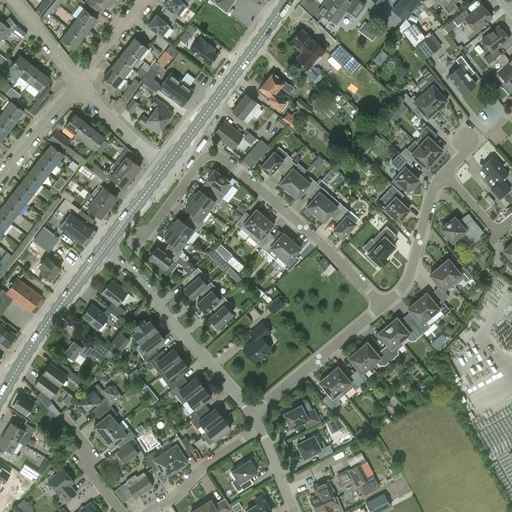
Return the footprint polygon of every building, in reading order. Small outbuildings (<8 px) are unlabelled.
[(55,0),(50,6),(55,10),(62,1),(61,0),(55,0)] [(117,6),(119,3),(115,0),(86,0),(100,11),(104,6),(108,10),(113,5),(116,5),(117,6)] [(167,7),(163,12),(174,20),(178,15),(178,16),(190,0),(167,0),(164,4),(167,7)] [(210,0),(226,13),(234,0),(210,0)] [(352,0),(350,3),(345,0),(326,0),(318,12),(335,24),(346,10),(356,17),(364,5),(356,0),(352,0)] [(418,0),(400,0),(393,9),(395,11),(405,19),(419,1),(418,0)] [(437,0),(448,14),(457,7),(453,3),(457,0),(437,0)] [(464,19),(474,31),(491,18),(481,5),(469,15),(464,10),(452,20),(457,26),(464,19)] [(47,20),(55,10),(50,6),(42,17),(47,20)] [(85,9),(77,19),(89,29),(97,19),(85,9)] [(170,25),(174,20),(163,12),(159,17),(156,14),(148,25),(162,36),(171,26),(170,25)] [(77,19),(69,29),(82,39),(89,29),(77,19)] [(0,38),(1,39),(4,41),(12,32),(22,39),(26,33),(16,25),(12,31),(0,21),(0,38)] [(364,23),(358,32),(373,43),(379,33),(364,23)] [(481,40),(491,52),(483,58),(488,64),(500,54),(496,49),(508,39),(498,26),(481,40)] [(74,49),(82,39),(69,29),(61,39),(74,49)] [(313,40),(302,30),(291,41),(302,51),(295,58),(307,69),(325,51),(314,40),(313,40)] [(216,49),(207,43),(200,37),(190,51),(209,66),(218,55),(213,52),(216,49)] [(423,60),(437,49),(428,37),(414,48),(423,60)] [(135,38),(127,48),(139,58),(147,48),(135,38)] [(353,57),(340,45),(331,55),(344,67),(353,57)] [(178,51),(171,46),(167,52),(165,51),(157,62),(162,66),(163,67),(172,56),(173,57),(178,51)] [(132,67),(139,58),(127,48),(119,58),(132,67)] [(161,53),(154,48),(151,52),(157,57),(161,53)] [(501,85),(509,94),(511,91),(511,84),(508,80),(511,77),(511,57),(509,61),(503,54),(497,61),(502,67),(497,71),(506,81),(501,85)] [(8,58),(7,59),(2,65),(0,67),(7,72),(11,68),(20,75),(30,63),(20,55),(14,63),(8,58)] [(460,65),(448,75),(462,94),(475,85),(469,76),(474,72),(461,55),(456,59),(460,65)] [(119,58),(111,68),(124,77),(132,67),(119,58)] [(153,78),(157,71),(162,66),(157,62),(155,61),(151,66),(148,71),(141,80),(153,89),(158,82),(153,78)] [(20,75),(30,83),(40,70),(30,63),(20,75)] [(137,72),(143,76),(147,71),(141,67),(137,72)] [(420,90),(423,93),(437,109),(447,101),(438,91),(443,86),(426,67),(420,72),(429,81),(420,90)] [(116,87),(124,77),(111,68),(103,77),(116,87)] [(50,78),(40,70),(30,83),(39,90),(35,96),(38,99),(29,111),(35,116),(45,104),(41,101),(52,87),(48,85),(50,82),(48,80),(50,78)] [(170,72),(158,89),(182,106),(194,90),(170,72)] [(266,80),(266,81),(277,90),(280,86),(288,93),(293,88),(289,84),(288,85),(273,72),(269,77),(267,77),(266,78),(266,80)] [(135,79),(128,89),(133,92),(140,83),(135,79)] [(0,88),(6,94),(10,89),(0,80),(0,88)] [(285,97),(277,90),(266,81),(265,82),(263,81),(262,83),(262,85),(259,90),(270,98),(267,101),(278,111),(285,103),(282,100),(285,97)] [(143,83),(142,84),(140,88),(150,96),(153,91),(143,83)] [(15,93),(10,89),(6,94),(11,98),(15,93)] [(133,92),(128,89),(121,99),(126,102),(133,92)] [(427,118),(437,109),(423,93),(417,98),(414,95),(410,98),(406,93),(401,97),(413,111),(417,106),(427,118)] [(486,93),(481,98),(488,107),(493,103),(486,93)] [(247,123),(261,106),(246,94),(232,111),(247,123)] [(157,107),(152,113),(165,123),(173,113),(167,109),(168,107),(156,98),(151,103),(157,107)] [(311,108),(299,98),(295,103),(307,114),(311,108)] [(139,103),(132,99),(125,108),(132,113),(139,103)] [(11,101),(4,111),(16,121),(24,111),(11,101)] [(0,124),(9,131),(16,121),(4,111),(0,115),(0,124)] [(158,132),(165,123),(152,113),(148,119),(143,115),(139,121),(151,130),(153,128),(158,132)] [(298,121),(288,113),(283,119),(293,128),(298,121)] [(65,126),(75,134),(85,121),(75,114),(65,126)] [(75,134),(85,142),(95,129),(85,121),(75,134)] [(214,134),(233,149),(243,136),(224,121),(214,134)] [(0,139),(1,141),(9,131),(0,124),(0,139)] [(415,139),(414,140),(434,159),(443,150),(432,140),(437,135),(426,125),(420,132),(421,137),(417,141),(415,139)] [(105,137),(95,129),(85,142),(95,150),(105,137)] [(62,150),(66,145),(70,140),(56,130),(48,139),(62,150)] [(366,140),(371,144),(374,141),(377,143),(381,139),(373,132),(366,140)] [(256,162),(270,148),(261,139),(247,154),(256,162)] [(400,153),(413,165),(411,163),(415,158),(426,168),(434,159),(414,140),(407,148),(406,147),(400,153)] [(43,154),(56,164),(64,154),(51,144),(43,154)] [(62,150),(72,158),(76,153),(66,145),(62,150)] [(278,166),(283,170),(291,160),(293,159),(279,146),(261,167),(262,168),(263,170),(264,172),(266,173),(269,173),(270,175),(278,166)] [(126,148),(114,163),(132,177),(140,167),(134,162),(138,157),(126,148)] [(86,160),(76,153),(72,158),(83,165),(83,164),(86,160)] [(413,165),(400,153),(391,163),(401,171),(394,178),(408,191),(419,180),(408,170),(413,165)] [(43,154),(36,164),(49,174),(56,164),(43,154)] [(510,189),(501,179),(508,173),(493,156),(482,166),(497,183),(491,189),(499,198),(510,189)] [(296,164),(291,160),(283,170),(287,174),(279,183),(283,186),(284,187),(284,188),(285,189),(285,190),(286,191),(287,192),(302,176),(293,168),(296,164)] [(132,177),(114,163),(106,174),(97,167),(93,172),(94,173),(104,180),(108,183),(112,178),(124,188),(132,177)] [(41,184),(49,174),(36,164),(28,174),(41,184)] [(99,184),(91,194),(109,208),(117,197),(100,185),(104,180),(94,173),(93,172),(83,164),(83,165),(78,171),(89,179),(90,178),(99,184)] [(65,171),(71,176),(74,171),(68,166),(65,171)] [(215,186),(212,191),(222,199),(226,194),(223,191),(230,181),(214,169),(206,180),(215,186)] [(28,174),(20,184),(33,194),(41,184),(28,174)] [(57,181),(63,185),(67,180),(61,176),(57,181)] [(305,190),(310,194),(318,184),(310,176),(305,179),(302,176),(287,192),(288,193),(289,194),(290,194),(291,195),(292,195),(294,195),(297,198),(305,190)] [(26,203),(33,194),(20,184),(13,193),(26,203)] [(323,188),(318,184),(310,194),(314,198),(306,206),(310,210),(310,211),(311,212),(311,213),(312,214),(313,215),(314,216),(328,199),(320,192),(323,188)] [(398,221),(409,210),(399,200),(404,195),(393,185),(388,191),(395,197),(384,208),(398,221)] [(49,191),(55,195),(59,190),(53,186),(49,191)] [(218,204),(222,199),(212,191),(208,196),(199,189),(196,194),(195,192),(191,198),(208,211),(215,202),(218,204)] [(61,195),(65,198),(71,203),(74,198),(64,190),(61,195)] [(13,193),(5,203),(18,213),(26,203),(13,193)] [(101,218),(109,208),(91,194),(89,193),(84,199),(86,201),(83,205),(101,218)] [(52,202),(56,205),(60,199),(57,196),(52,202)] [(80,210),(71,203),(65,198),(53,214),(63,222),(59,227),(82,244),(94,228),(91,226),(94,221),(80,210)] [(202,220),(208,211),(191,198),(187,203),(188,204),(185,208),(194,215),(190,220),(201,227),(205,222),(202,220)] [(332,213),(336,217),(345,207),(337,200),(332,203),(328,199),(314,216),(315,216),(316,217),(317,218),(318,218),(319,219),(320,219),(324,222),(332,213)] [(0,214),(10,223),(18,213),(5,203),(0,209),(0,214)] [(53,209),(49,206),(45,212),(49,215),(53,209)] [(350,211),(345,207),(336,217),(341,221),(333,230),(335,231),(335,234),(337,235),(339,237),(341,237),(343,238),(356,223),(347,215),(350,211)] [(235,224),(249,235),(266,215),(264,214),(263,213),(262,213),(261,212),(260,212),(256,209),(249,218),(244,214),(235,224)] [(0,214),(0,230),(3,233),(10,223),(0,214)] [(459,222),(454,217),(447,223),(445,223),(442,225),(443,227),(441,228),(447,236),(447,237),(449,240),(451,240),(452,241),(465,231),(473,240),(483,232),(468,214),(459,222)] [(249,235),(262,247),(271,237),(266,233),(274,225),(270,221),(270,220),(269,219),(269,218),(268,217),(267,216),(266,215),(249,235)] [(46,219),(42,216),(37,222),(41,225),(46,219)] [(173,221),(169,226),(187,240),(192,243),(199,234),(197,232),(201,227),(190,220),(187,224),(178,218),(175,222),(173,221)] [(38,228),(34,226),(30,232),(33,235),(38,228)] [(48,243),(55,235),(44,226),(38,234),(48,243)] [(173,243),(169,248),(179,256),(183,251),(180,249),(187,240),(169,226),(165,232),(167,233),(164,237),(173,243)] [(370,258),(376,264),(377,262),(380,266),(387,259),(385,257),(395,247),(391,243),(397,236),(387,226),(373,239),(378,244),(368,254),(371,257),(370,258)] [(279,255),(293,239),(292,238),(291,237),(290,237),(289,236),(288,236),(287,236),(283,233),(275,241),(271,237),(262,247),(267,251),(270,248),(279,255)] [(22,242),(26,244),(30,238),(27,236),(22,242)] [(301,248),(297,245),(297,243),(296,242),(295,241),(295,240),(293,239),(279,255),(276,259),(289,271),(298,261),(293,257),(301,248)] [(511,242),(503,250),(511,259),(506,263),(511,270),(511,242)] [(15,251),(18,254),(23,248),(19,245),(15,251)] [(179,256),(169,248),(165,253),(157,247),(153,252),(150,252),(150,255),(149,257),(151,258),(151,261),(154,261),(171,273),(179,263),(184,267),(188,262),(179,256)] [(50,259),(46,255),(37,265),(42,269),(40,272),(50,280),(61,268),(56,263),(60,258),(55,253),(50,259)] [(7,261),(11,264),(15,258),(12,255),(7,261)] [(448,259),(439,267),(452,282),(461,275),(466,282),(472,277),(463,266),(458,270),(448,259)] [(201,291),(207,285),(203,281),(206,276),(198,267),(188,276),(193,281),(184,289),(185,291),(186,293),(187,295),(189,296),(191,297),(192,298),(201,291)] [(441,300),(443,301),(449,296),(443,290),(452,282),(439,267),(430,274),(439,286),(434,291),(441,300)] [(17,278),(6,291),(14,297),(13,298),(31,311),(42,297),(17,278)] [(112,302),(107,308),(119,318),(124,311),(118,306),(128,293),(111,280),(101,293),(112,302)] [(205,313),(211,307),(214,305),(224,296),(215,287),(211,282),(207,285),(201,291),(206,296),(203,298),(197,303),(198,305),(199,307),(200,309),(201,311),(204,311),(205,313)] [(14,297),(6,291),(1,288),(0,289),(0,313),(1,314),(13,298),(14,297)] [(426,293),(417,301),(430,316),(439,309),(444,315),(450,310),(443,301),(441,300),(436,304),(426,293)] [(224,296),(214,305),(218,310),(209,318),(211,319),(211,322),(212,324),(214,325),(217,326),(218,327),(233,314),(229,309),(231,305),(224,296)] [(285,305),(278,296),(267,306),(274,315),(285,305)] [(412,324),(421,335),(431,327),(425,320),(430,316),(417,301),(408,308),(417,320),(412,324)] [(119,318),(107,308),(103,313),(92,304),(81,317),(83,319),(98,331),(108,318),(114,323),(119,318)] [(397,317),(387,325),(404,345),(404,344),(401,341),(406,337),(408,340),(414,341),(421,335),(412,324),(406,329),(397,317)] [(132,334),(140,343),(157,330),(150,320),(146,323),(143,319),(133,327),(136,331),(132,334)] [(242,349),(254,362),(270,347),(262,339),(270,331),(262,322),(250,333),(255,338),(242,349)] [(1,324),(0,325),(0,342),(7,348),(16,336),(1,324)] [(382,349),(391,360),(398,354),(398,349),(404,345),(387,325),(378,333),(388,344),(382,349)] [(165,339),(157,330),(140,343),(147,352),(142,356),(145,361),(157,351),(154,347),(165,339)] [(122,334),(114,345),(122,350),(130,340),(122,334)] [(94,349),(93,348),(80,339),(77,343),(74,341),(65,353),(74,360),(74,359),(79,353),(85,358),(87,356),(88,357),(94,350),(94,349)] [(104,356),(109,350),(98,342),(93,348),(94,349),(94,350),(103,357),(104,356)] [(367,342),(358,350),(371,365),(376,361),(379,365),(384,365),(391,360),(382,349),(377,354),(367,342)] [(164,356),(161,352),(149,361),(160,375),(181,359),(173,349),(164,356)] [(98,364),(103,357),(94,350),(88,357),(98,364)] [(353,374),(362,384),(368,379),(362,373),(371,365),(358,350),(349,358),(358,369),(353,374)] [(458,378),(446,357),(439,360),(450,381),(458,378)] [(171,389),(183,380),(179,376),(189,369),(181,359),(160,375),(171,389)] [(50,363),(42,374),(59,386),(67,375),(50,363)] [(362,384),(353,374),(347,378),(338,367),(328,374),(344,393),(352,386),(356,389),(362,384)] [(43,392),(39,398),(47,408),(52,403),(49,400),(59,386),(42,374),(34,385),(43,392)] [(344,393),(328,374),(319,382),(329,394),(323,398),(332,409),(339,403),(339,397),(344,393)] [(85,382),(75,375),(71,380),(81,387),(85,382)] [(187,400),(203,387),(196,377),(189,383),(186,385),(183,380),(171,389),(169,391),(173,396),(175,394),(182,404),(187,400)] [(100,413),(110,405),(121,397),(112,386),(98,397),(93,390),(88,394),(87,392),(80,397),(82,399),(77,403),(77,404),(75,406),(80,411),(82,410),(85,414),(95,407),(100,413)] [(193,418),(202,411),(205,409),(202,404),(211,397),(203,387),(187,400),(195,410),(190,414),(193,418)] [(47,408),(39,398),(38,397),(35,402),(28,397),(27,399),(21,394),(12,406),(26,415),(28,412),(34,416),(38,409),(46,414),(49,410),(47,408)] [(117,414),(110,405),(100,413),(98,415),(102,419),(93,427),(97,431),(95,433),(100,439),(118,424),(113,418),(117,414)] [(320,421),(316,414),(313,409),(305,413),(301,405),(284,414),(291,428),(303,421),(306,428),(320,421)] [(202,411),(193,418),(190,420),(197,429),(202,425),(206,431),(223,418),(215,408),(206,416),(202,411)] [(223,418),(206,431),(201,435),(209,445),(224,433),(226,433),(229,431),(229,429),(230,428),(223,418)] [(4,434),(18,442),(25,446),(31,435),(34,429),(24,423),(21,429),(10,423),(4,434)] [(123,431),(118,424),(100,439),(105,445),(107,444),(110,448),(119,441),(123,445),(135,436),(128,427),(123,431)] [(12,453),(18,442),(4,434),(0,440),(0,446),(8,451),(5,457),(15,463),(18,457),(12,453)] [(319,458),(333,451),(329,445),(320,449),(314,435),(297,444),(304,458),(316,452),(319,458)] [(172,447),(165,451),(177,471),(184,467),(182,465),(187,462),(181,452),(186,448),(181,440),(178,436),(168,442),(172,447)] [(181,440),(186,448),(188,453),(194,449),(186,437),(181,440)] [(138,453),(130,443),(116,453),(124,463),(138,453)] [(177,471),(165,451),(158,456),(154,451),(145,457),(153,470),(158,466),(165,476),(169,473),(171,475),(177,471)] [(231,482),(238,493),(251,485),(246,478),(256,472),(249,460),(243,464),(242,462),(236,466),(237,468),(231,471),(236,479),(231,482)] [(356,486),(360,485),(365,494),(379,487),(373,477),(367,481),(358,465),(339,476),(343,483),(352,478),(356,486)] [(28,466),(22,474),(36,483),(43,475),(28,466)] [(0,482),(2,484),(9,473),(0,467),(0,482)] [(66,501),(76,493),(70,485),(73,482),(63,469),(48,480),(59,494),(66,501)] [(136,477),(135,474),(126,480),(126,481),(114,491),(123,502),(133,496),(134,498),(152,486),(143,472),(136,477)] [(332,489),(331,490),(327,481),(312,487),(316,496),(316,498),(310,501),(315,511),(321,510),(321,511),(330,511),(332,511),(330,508),(339,505),(332,489)] [(370,511),(375,511),(390,505),(384,493),(366,503),(370,511)] [(270,511),(271,511),(261,496),(254,500),(257,504),(246,511),(270,511)] [(225,498),(218,503),(213,506),(210,501),(202,505),(201,504),(196,507),(197,508),(191,511),(227,511),(232,509),(225,498)] [(79,510),(80,511),(78,511),(97,511),(90,503),(84,508),(83,507),(81,507),(80,508),(79,510)]
